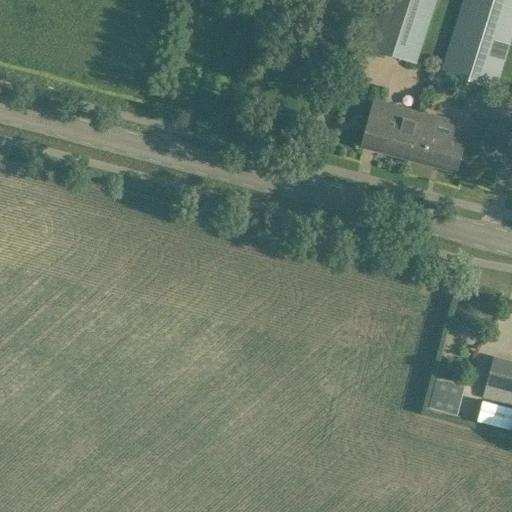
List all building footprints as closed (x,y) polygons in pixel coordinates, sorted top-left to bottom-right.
[(421,44),(434,0),(384,0),(376,29),(370,48),(415,63),(418,55),(421,44)] [(511,0),(462,0),(440,71),(463,78),(481,84),(497,90),(511,42),(511,0)] [(362,147),(409,159),(422,113),(422,112),(375,100),(362,147)] [(456,122),(422,113),(409,159),(457,172),(465,141),(452,137),(456,122)] [(499,121),(499,123),(495,139),(504,141),(508,126),(509,124),(499,121)] [(511,405),(511,361),(494,357),(483,398),(511,405)] [(470,393),(441,384),(431,417),(460,426),(470,393)]
